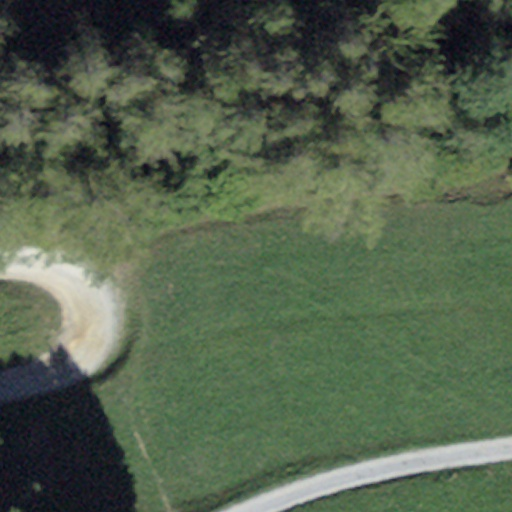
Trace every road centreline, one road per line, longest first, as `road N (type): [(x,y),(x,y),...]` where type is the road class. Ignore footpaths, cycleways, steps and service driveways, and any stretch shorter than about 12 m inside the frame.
road 1 (track): [(0,389),(92,361),(112,321),(108,291),(85,268),(0,260)]
road 2 (track): [(244,511),(301,485),(428,456),(511,448)]
